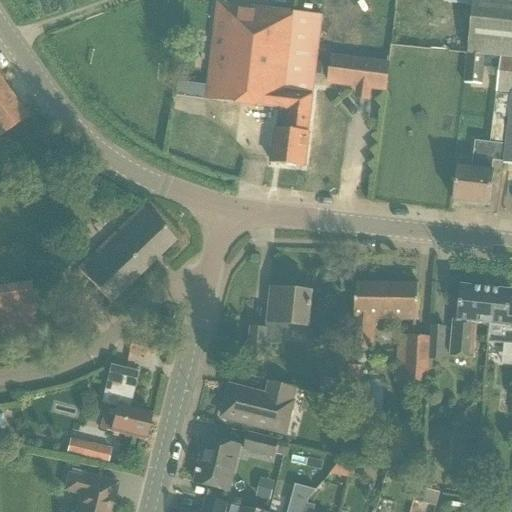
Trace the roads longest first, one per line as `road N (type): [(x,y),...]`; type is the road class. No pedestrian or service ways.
road 1 (secondary): [(229,213),(92,147),(0,27)]
road 2 (secondary): [(511,245),(229,213)]
road 3 (unclassified): [(0,379),(79,362),(166,287),(205,289)]
road 4 (residential): [(149,511),(205,289)]
